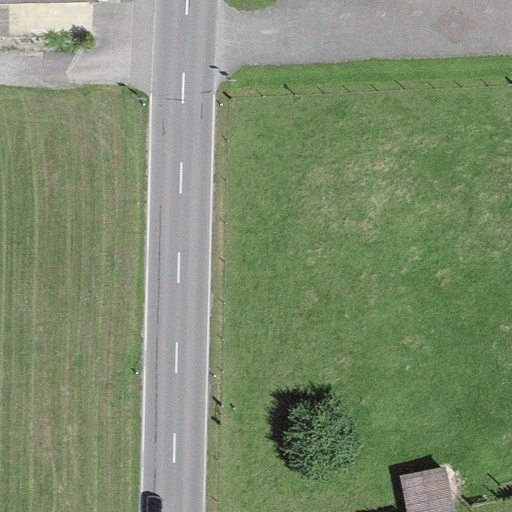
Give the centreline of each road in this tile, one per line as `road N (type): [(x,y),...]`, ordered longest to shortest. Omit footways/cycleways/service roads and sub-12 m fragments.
road 1 (secondary): [(188,0),(174,511)]
road 2 (track): [(0,65),(185,52)]
